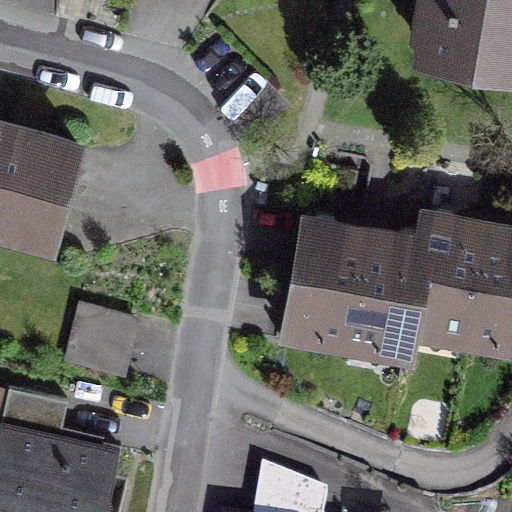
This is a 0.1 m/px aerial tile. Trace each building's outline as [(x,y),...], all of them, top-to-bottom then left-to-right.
[(511,0),(433,0),(425,50),(511,65),(511,0)] [(75,139),(0,119),(0,225),(50,238),(75,139)] [(468,327),(487,225),(460,220),(451,209),(438,207),(430,215),(427,230),(411,316),(468,327)] [(349,331),(368,229),(342,224),(333,212),(319,211),(308,218),(290,320),(349,331)] [(511,229),(487,225),(468,327),(511,334),(511,229)] [(368,229),(349,331),(406,342),(411,316),(427,230),(405,226),(395,234),(368,229)] [(134,317),(81,303),(67,354),(120,368),(134,317)] [(66,398),(9,386),(0,428),(0,511),(4,511),(103,511),(118,445),(59,432),(66,398)] [(323,511),(327,491),(263,464),(254,511),(323,511)]
